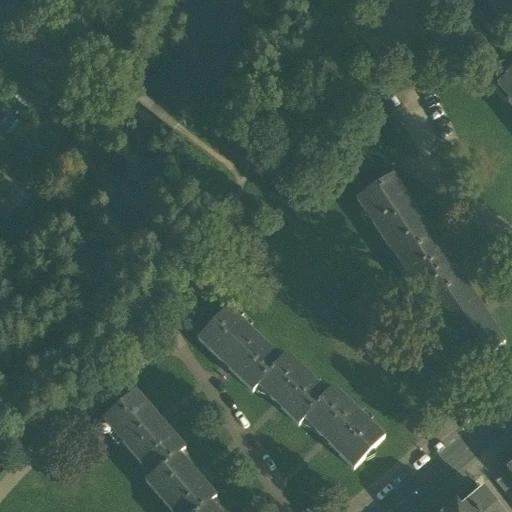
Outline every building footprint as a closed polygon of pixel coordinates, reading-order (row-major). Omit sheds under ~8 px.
[(511,22),(511,0),(487,0),(501,28),(511,22)] [(498,90),(511,106),(511,75),(505,82),(506,83),(498,90)] [(390,252),(398,265),(433,242),(392,180),(380,187),(379,186),(368,193),(368,194),(355,203),(389,253),(390,252)] [(461,284),(433,242),(398,265),(426,307),(461,284)] [(503,347),(461,284),(426,307),(434,319),(433,319),(467,370),(479,362),(480,364),(492,356),(491,355),(503,347)] [(251,393),(257,387),(280,363),(227,312),(198,342),(251,393)] [(285,358),(280,363),(257,387),(297,427),(303,421),(326,397),(285,358)] [(330,393),(326,397),(303,421),(340,457),(339,459),(351,470),(361,460),(363,462),(373,452),(371,450),(382,440),(369,427),(367,429),(330,393)] [(103,420),(151,477),(176,456),(182,451),(134,394),(103,420)] [(145,482),(171,511),(198,511),(207,504),(213,499),(176,456),(151,477),(145,482)] [(500,511),(483,490),(460,509),(456,504),(446,511),(500,511)]
